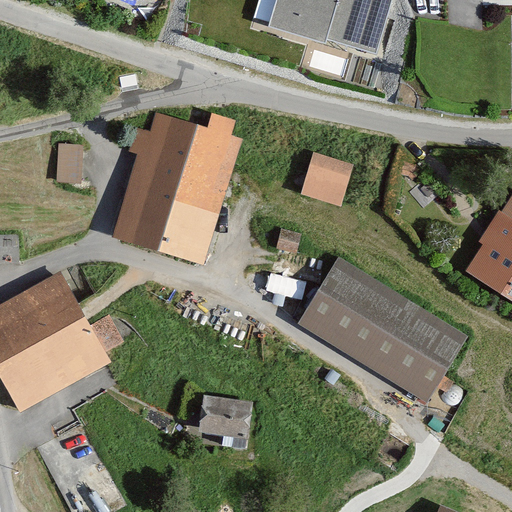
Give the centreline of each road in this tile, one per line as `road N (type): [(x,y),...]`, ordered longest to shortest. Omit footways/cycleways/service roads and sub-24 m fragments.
road 1 (residential): [(511,136),(433,134),(222,85)]
road 2 (residential): [(222,85),(0,5)]
road 3 (residential): [(222,85),(0,133)]
